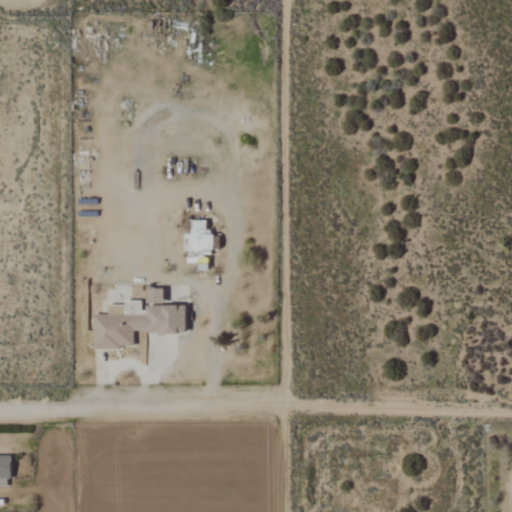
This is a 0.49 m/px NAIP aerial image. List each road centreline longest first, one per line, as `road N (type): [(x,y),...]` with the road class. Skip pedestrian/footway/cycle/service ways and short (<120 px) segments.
road 1 (track): [(511,411),(0,408)]
road 2 (track): [(280,511),(278,0)]
road 3 (track): [(208,405),(211,318),(230,253),(231,211),(224,193),(155,188)]
